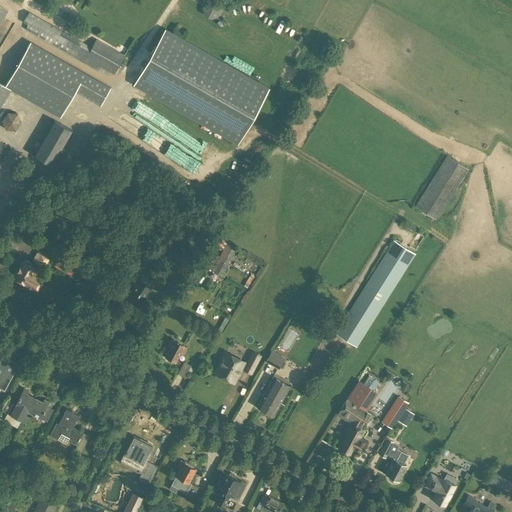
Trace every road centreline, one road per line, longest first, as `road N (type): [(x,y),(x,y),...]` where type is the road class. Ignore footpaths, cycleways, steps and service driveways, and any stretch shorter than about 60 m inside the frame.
road 1 (unclassified): [(352,503),(0,316)]
road 2 (track): [(186,174),(202,174),(262,134),(399,214)]
